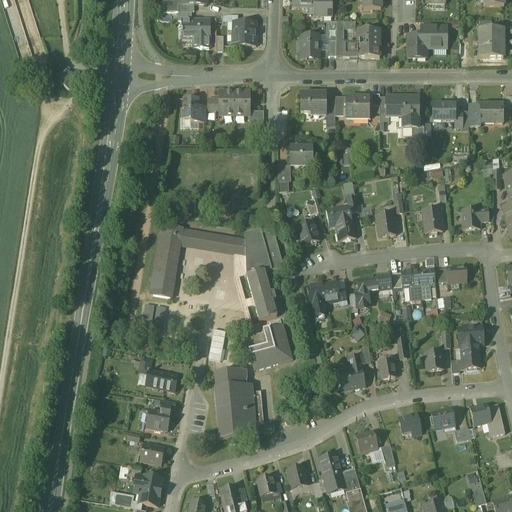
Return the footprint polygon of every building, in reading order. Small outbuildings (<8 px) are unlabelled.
[(292,0),(293,9),(314,9),(314,0),(292,0)] [(330,0),(314,0),(314,9),(314,17),(331,17),(330,0)] [(380,0),(363,0),(363,12),(381,12),(380,0)] [(503,0),(484,0),(484,9),(504,9),(503,0)] [(191,14),(178,14),(178,24),(181,24),(181,23),(191,23),(191,14)] [(191,23),(181,23),(181,24),(182,32),(181,32),(181,36),(182,36),(182,42),(199,42),(199,51),(209,51),(209,41),(210,41),(210,23),(191,23)] [(238,24),(235,24),(235,38),(231,38),(231,49),(256,49),(256,38),(255,38),(255,25),(256,25),(256,24),(238,24)] [(355,24),(336,24),(336,43),(344,43),(344,32),(355,32),(355,24)] [(491,24),(479,24),(479,32),(491,32),(491,24)] [(446,29),(421,29),(421,38),(426,38),(426,49),(446,49),(446,29)] [(491,32),(479,32),(480,61),(503,61),(503,32),(491,32)] [(379,34),(357,34),(357,46),(357,60),(357,61),(379,61),(379,34)] [(318,38),(301,38),(301,39),(302,60),(301,60),(301,61),(318,61),(318,38)] [(421,38),(408,38),(408,61),(417,61),(417,57),(426,57),(426,49),(426,38),(421,38)] [(344,43),(336,43),(335,59),(343,59),(343,46),(344,46),(344,43)] [(344,46),(343,46),(343,59),(343,60),(357,60),(357,46),(344,46)] [(70,76),(68,79),(65,77),(59,85),(69,93),(78,81),(70,76)] [(234,94),(219,94),(219,101),(219,114),(219,118),(234,118),(234,94)] [(249,94),(234,94),(234,118),(249,118),(249,113),(249,94)] [(326,96),(300,96),(300,115),(310,115),(311,118),(326,118),(326,104),(326,96)] [(369,100),(346,100),(346,101),(346,119),(346,122),(354,122),(354,119),(369,119),(369,100)] [(404,104),(404,100),(386,100),(386,116),(386,120),(388,120),(402,120),(402,132),(412,132),(412,131),(418,131),(418,119),(418,104),(404,104)] [(198,101),(183,101),(184,121),(191,121),(191,125),(207,125),(207,114),(207,110),(198,110),(198,101)] [(219,101),(207,101),(207,110),(207,114),(219,114),(219,101)] [(346,101),(335,101),(335,104),(335,118),(335,119),(346,119),(346,101)] [(335,104),(326,104),(326,118),(335,118),(335,104)] [(455,108),(432,108),(432,124),(433,124),(454,124),(456,124),(455,114),(455,108)] [(480,108),(468,108),(468,114),(468,130),(480,130),(480,127),(480,108)] [(503,108),(480,108),(480,127),(503,127),(503,108)] [(263,120),(252,120),(252,113),(249,113),(249,118),(249,125),(263,125),(263,120)] [(386,116),(380,116),(380,134),(384,134),(384,125),(388,125),(388,120),(386,120),(386,116)] [(312,150),(289,151),(290,168),(312,168),(312,150)] [(425,180),(443,179),(443,171),(424,172),(425,180)] [(511,176),(504,179),(504,181),(500,181),(504,181),(506,188),(511,186),(511,176)] [(344,185),(345,196),(354,194),(353,183),(344,185)] [(355,199),(347,200),(348,210),(349,210),(350,217),(351,217),(358,216),(355,199)] [(314,201),(305,204),(310,219),(318,216),(314,201)] [(511,207),(503,209),(505,215),(504,215),(507,225),(511,223),(511,207)] [(430,212),(422,213),(425,237),(442,234),(439,211),(434,212),(434,209),(430,209),(430,212)] [(348,210),(326,214),(328,229),(335,227),(352,223),(353,221),(353,219),(351,217),(350,217),(349,210),(348,210)] [(479,212),(463,213),(464,225),(462,225),(462,233),(480,232),(480,225),(488,224),(487,212),(479,212)] [(393,216),(376,218),(379,240),(396,237),(393,216)] [(352,223),(335,227),(338,244),(355,241),(355,240),(355,241),(352,224),(352,223)] [(312,224),(294,230),(295,230),(297,230),(303,249),(319,243),(312,224)] [(182,231),(162,228),(150,298),(171,301),(181,239),(243,250),(245,243),(182,233),(182,231)] [(260,231),(251,234),(251,232),(246,234),(246,235),(245,236),(245,243),(243,250),(246,277),(245,277),(246,279),(246,278),(253,301),(249,302),(250,307),(254,306),(259,323),(258,323),(259,324),(277,319),(276,318),(271,302),(275,301),(273,294),(269,295),(263,273),(264,273),(263,273),(270,271),(270,272),(283,269),(272,228),(260,232),(260,231)] [(465,270),(447,271),(447,272),(448,285),(448,286),(466,285),(465,270)] [(433,272),(426,272),(425,273),(420,273),(421,288),(421,290),(431,289),(435,289),(433,272)] [(447,272),(438,273),(438,285),(448,285),(447,272)] [(420,273),(407,274),(408,275),(401,276),(402,290),(409,290),(421,289),(421,288),(420,273)] [(397,276),(389,277),(392,291),(399,290),(397,276)] [(377,278),(367,279),(367,281),(357,283),(359,295),(359,296),(367,295),(384,292),(382,277),(377,278)] [(389,277),(382,277),(384,292),(392,291),(389,277)] [(336,284),(316,287),(320,306),(323,306),(329,305),(329,302),(338,300),(339,300),(337,292),(336,284)] [(316,287),(307,289),(311,308),(312,308),(313,316),(314,316),(315,321),(316,322),(325,320),(324,315),(324,314),(323,306),(320,306),(316,287)] [(431,289),(421,290),(421,288),(421,289),(422,302),(431,302),(430,290),(431,289)] [(421,289),(409,290),(410,304),(422,302),(421,289)] [(344,291),(337,292),(339,300),(338,300),(338,304),(346,303),(344,291)] [(367,295),(359,296),(359,295),(355,296),(357,309),(369,308),(367,295)] [(283,326),(263,332),(263,334),(255,336),(259,349),(248,352),(254,372),(293,362),(283,326)] [(482,329),(462,331),(463,349),(461,349),(461,354),(478,352),(478,349),(483,348),(482,329)] [(361,330),(352,336),(357,342),(365,336),(361,330)] [(449,334),(441,335),(442,351),(450,351),(449,334)] [(405,348),(398,349),(400,362),(407,361),(405,348)] [(368,350),(361,351),(363,367),(371,366),(368,350)] [(461,354),(462,363),(463,373),(480,371),(479,362),(479,361),(478,353),(479,353),(479,352),(478,352),(461,354)] [(441,354),(425,356),(427,374),(443,373),(441,354)] [(358,359),(349,361),(352,374),(361,372),(358,359)] [(151,363),(141,361),(139,368),(150,370),(151,363)] [(392,362),(378,364),(381,382),(395,380),(392,362)] [(462,363),(451,364),(452,377),(459,376),(459,373),(463,373),(462,363)] [(178,379),(150,373),(150,370),(139,368),(138,375),(147,377),(145,388),(174,395),(178,379)] [(245,372),(215,375),(216,390),(215,390),(220,442),(256,438),(256,436),(275,434),(274,423),(264,425),(260,393),(252,394),(251,387),(247,388),(245,372)] [(352,374),(338,377),(341,394),(365,389),(361,372),(352,374)] [(325,397),(317,399),(319,406),(327,404),(325,397)] [(176,406),(162,403),(161,410),(164,411),(171,412),(174,413),(176,406)] [(487,408),(470,412),(474,429),(490,425),(491,425),(487,410),(487,408)] [(498,408),(487,410),(491,425),(490,425),(493,439),(504,437),(498,408)] [(451,412),(431,416),(434,433),(455,429),(451,412)] [(163,416),(149,413),(146,431),(160,433),(160,432),(167,434),(170,417),(163,416)] [(417,418),(405,420),(405,421),(399,422),(399,421),(402,437),(412,435),(412,439),(413,439),(413,438),(420,437),(421,437),(417,417),(416,417),(417,418)] [(467,431),(454,434),(457,446),(471,443),(467,431)] [(373,434),(356,439),(361,457),(370,454),(369,452),(377,449),(373,434)] [(140,438),(128,436),(127,443),(139,445),(140,438)] [(155,449),(143,448),(141,464),(161,468),(164,450),(155,448),(155,449)] [(387,448),(381,450),(384,459),(389,458),(387,448)] [(511,460),(511,455),(495,459),(497,466),(511,461),(511,460)] [(336,457),(319,462),(325,481),(328,493),(344,489),(345,492),(346,492),(341,475),(336,457)] [(511,461),(497,466),(499,472),(511,468),(511,461)] [(303,468),(287,472),(292,492),(308,488),(303,468)] [(142,472),(129,470),(127,485),(135,486),(137,478),(141,479),(142,472)] [(354,471),(341,475),(346,492),(348,500),(361,496),(354,471)] [(475,474),(468,475),(468,485),(476,485),(475,474)] [(162,482),(144,479),(143,480),(141,479),(137,478),(135,486),(134,496),(140,497),(143,497),(142,506),(138,505),(138,506),(142,507),(158,510),(160,500),(159,499),(161,491),(161,490),(162,482)] [(272,479),(258,482),(261,498),(281,494),(278,483),(273,484),(272,479)] [(325,481),(319,482),(319,485),(322,495),(328,493),(325,481)] [(319,485),(312,487),(316,502),(324,500),(322,495),(319,485)] [(237,488),(220,492),(225,511),(246,506),(244,495),(239,496),(237,488)] [(481,489),(474,491),(479,509),(486,506),(481,489)] [(134,499),(112,495),(110,507),(137,511),(141,511),(142,507),(138,506),(138,505),(133,504),(134,499)] [(365,511),(361,496),(348,500),(351,511),(365,511)] [(446,511),(443,499),(436,501),(437,504),(438,504),(440,511),(446,511)] [(511,511),(511,499),(501,503),(501,502),(492,504),(494,511),(511,511)] [(406,511),(404,502),(380,509),(380,511),(406,511)] [(207,506),(191,503),(190,509),(189,509),(189,510),(190,510),(189,511),(204,511),(206,506),(207,506)]
